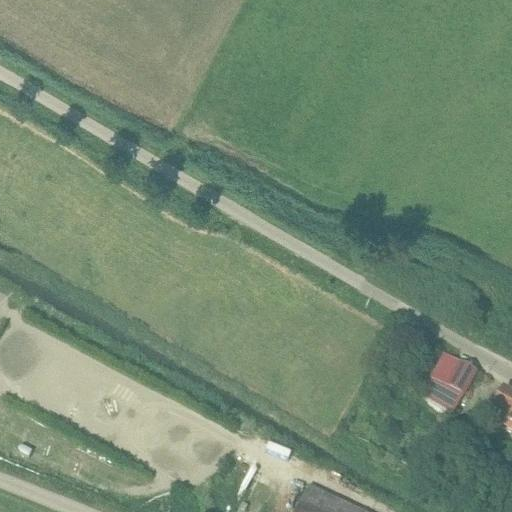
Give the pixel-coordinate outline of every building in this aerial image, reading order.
[(443,356),(421,398),(452,415),(463,396),(464,396),(476,374),(443,356)] [(494,408),(487,419),(499,426),(501,422),(511,429),(511,394),(504,390),(494,408)] [(250,458),(273,465),(277,451),(254,444),(250,458)] [(359,511),(308,488),(296,511),(359,511)] [(404,509),(410,511),(426,511),(428,508),(408,500),(404,509)]
